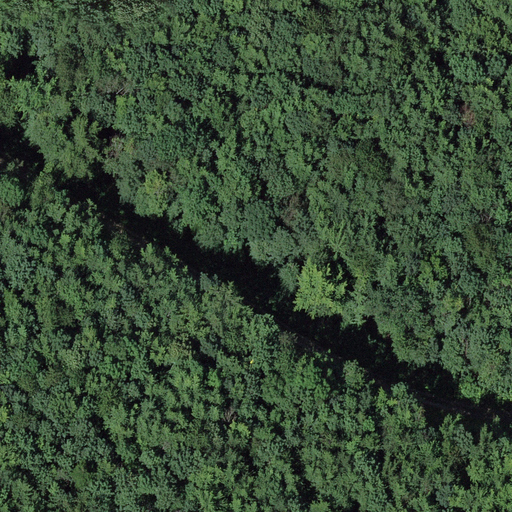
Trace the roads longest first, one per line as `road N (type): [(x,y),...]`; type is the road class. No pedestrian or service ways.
road 1 (track): [(0,155),(294,328),(433,399),(511,411)]
road 2 (track): [(0,383),(234,429),(511,448)]
